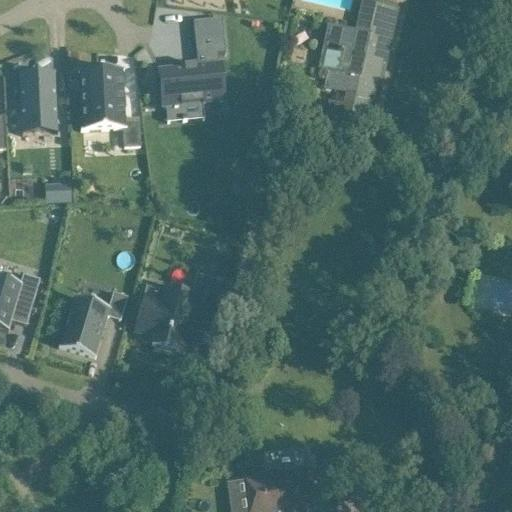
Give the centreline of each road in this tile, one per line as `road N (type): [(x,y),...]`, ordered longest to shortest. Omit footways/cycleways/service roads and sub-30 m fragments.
road 1 (residential): [(163,511),(173,467),(209,396),(271,161)]
road 2 (residential): [(162,402),(149,413),(101,412),(0,381)]
